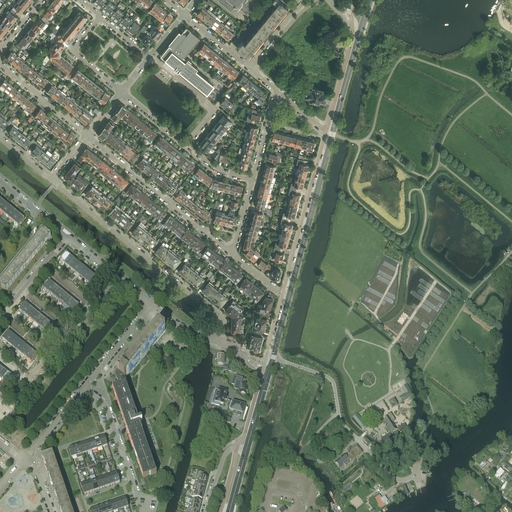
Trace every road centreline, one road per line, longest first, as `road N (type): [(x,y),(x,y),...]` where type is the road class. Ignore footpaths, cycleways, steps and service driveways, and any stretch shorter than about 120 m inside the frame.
road 1 (tertiary): [(289,295),(364,17)]
road 2 (residential): [(221,342),(212,312),(51,178)]
road 3 (residential): [(232,253),(87,136)]
road 4 (residential): [(141,511),(108,411),(82,386)]
